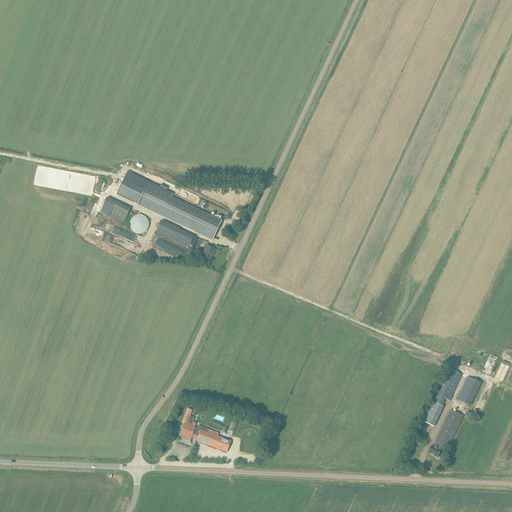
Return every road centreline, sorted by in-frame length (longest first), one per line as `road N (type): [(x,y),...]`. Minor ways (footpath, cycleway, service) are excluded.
road 1 (tertiary): [(137,467),(142,428),(182,370),(356,0)]
road 2 (tertiary): [(511,484),(137,467)]
road 3 (tertiary): [(137,467),(0,461)]
